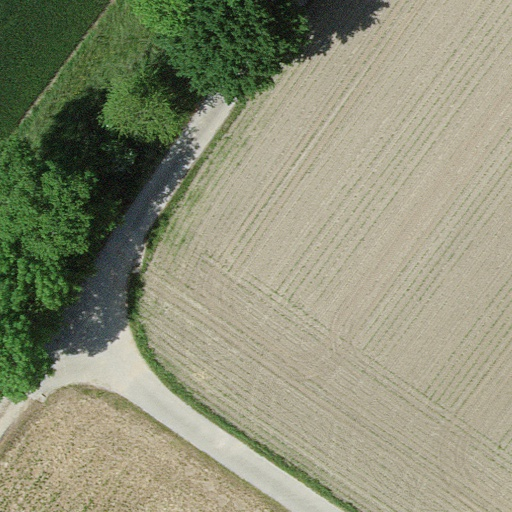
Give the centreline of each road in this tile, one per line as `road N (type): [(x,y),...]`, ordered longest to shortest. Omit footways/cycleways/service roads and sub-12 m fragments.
road 1 (track): [(87,333),(353,511)]
road 2 (track): [(87,333),(0,445)]
